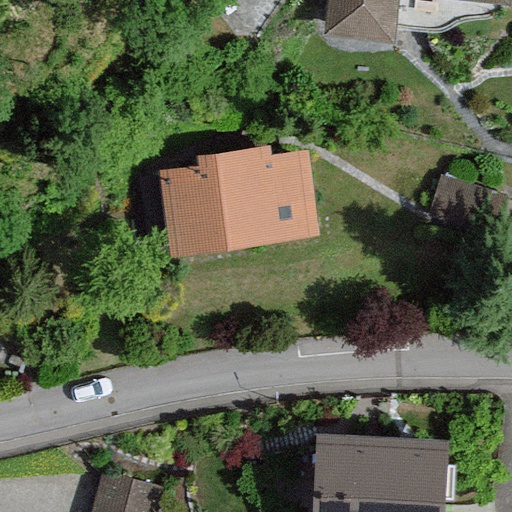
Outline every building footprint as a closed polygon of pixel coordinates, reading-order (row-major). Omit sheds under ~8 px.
[(311,0),(307,33),(380,41),(385,0),(432,0),(492,7),(492,0),(311,0)] [(139,170),(148,249),(301,231),(291,150),(254,155),(253,143),(175,152),(177,165),(139,170)] [(429,175),(417,213),(482,232),(493,194),(429,175)] [(302,433),(297,511),(434,511),(438,441),(302,433)] [(86,471),(72,511),(145,511),(152,492),(86,471)]
